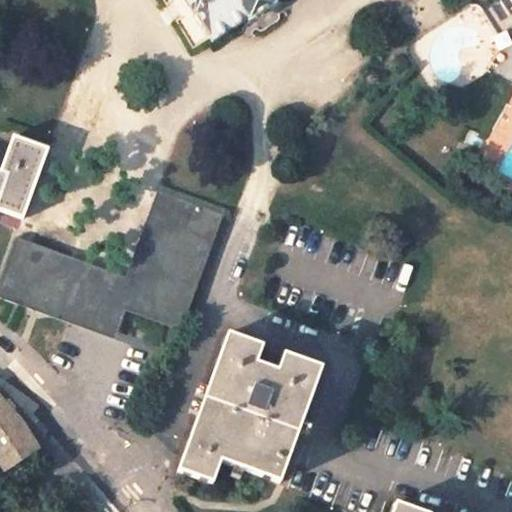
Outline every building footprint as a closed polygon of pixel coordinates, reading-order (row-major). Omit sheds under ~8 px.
[(249,21),(277,3),(275,1),(276,0),(184,0),(193,15),(196,13),(213,40),(248,18),(249,21)] [(0,210),(20,217),(45,147),(13,135),(1,170),(0,169),(0,210)] [(159,208),(130,291),(180,309),(210,226),(218,229),(223,214),(157,190),(152,205),(159,208)] [(126,276),(26,240),(24,247),(107,277),(92,319),(0,286),(0,298),(116,340),(126,312),(127,311),(181,330),(218,229),(210,226),(180,309),(130,291),(159,208),(152,205),(126,276)] [(107,277),(24,247),(26,240),(16,236),(0,281),(0,286),(92,319),(107,277)] [(223,458),(282,479),(293,448),(290,446),(319,366),(283,353),(277,370),(257,362),(263,346),(231,334),(182,473),(214,484),(223,458)] [(0,462),(5,470),(39,448),(23,422),(0,396),(0,462)]
